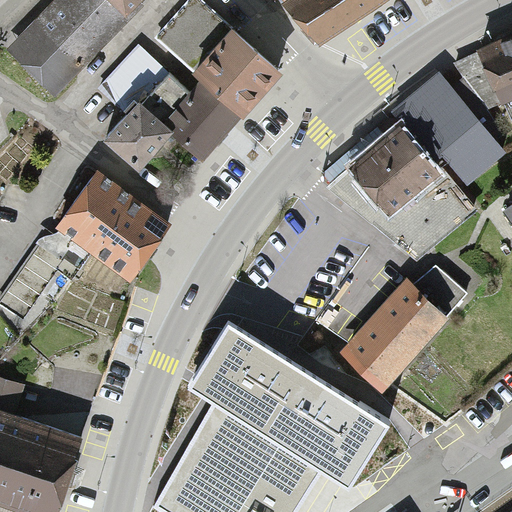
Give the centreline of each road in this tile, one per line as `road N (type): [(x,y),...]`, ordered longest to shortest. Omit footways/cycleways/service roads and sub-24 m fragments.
road 1 (primary): [(347,103),(242,219),(197,290),(152,386),(118,511)]
road 2 (primary): [(501,0),(426,42),(347,103)]
road 3 (residential): [(374,511),(511,414)]
road 4 (unclassified): [(347,103),(252,0)]
